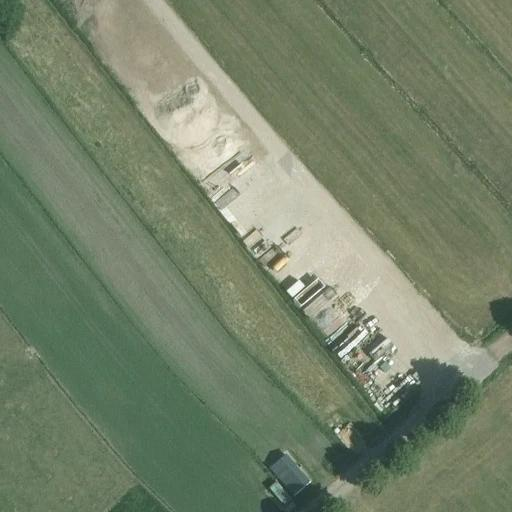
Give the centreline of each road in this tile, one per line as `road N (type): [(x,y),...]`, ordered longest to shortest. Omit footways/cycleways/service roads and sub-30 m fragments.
road 1 (unknown): [(155,0),(412,316),(426,373),(447,397)]
road 2 (track): [(313,511),(511,342)]
